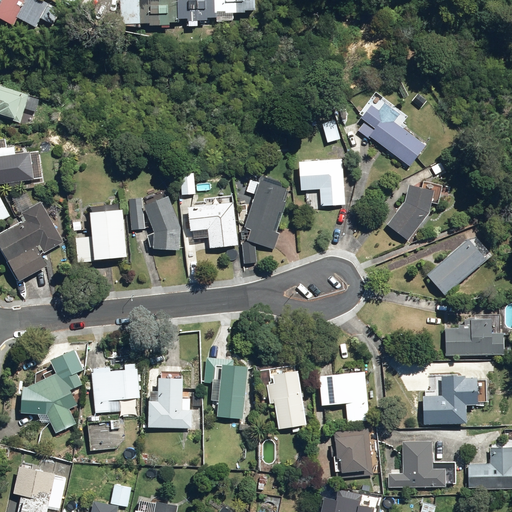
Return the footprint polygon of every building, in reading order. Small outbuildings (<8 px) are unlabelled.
[(0,0),(0,24),(8,28),(12,20),(32,30),(44,6),(31,0),(23,0),(22,3),(15,0),(0,0)] [(80,1),(79,0),(60,0),(59,2),(73,11),(77,5),(80,1)] [(80,0),(80,1),(77,5),(88,12),(96,0),(80,0)] [(118,0),(119,28),(175,27),(175,22),(232,21),(232,16),(253,15),(252,0),(118,0)] [(38,34),(22,33),(21,45),(38,46),(38,34)] [(0,90),(0,118),(18,124),(26,98),(0,90)] [(368,137),(407,167),(422,146),(393,123),(398,116),(382,104),(377,111),(369,106),(358,120),(373,131),(368,137)] [(338,140),(333,122),(319,126),(324,144),(338,140)] [(0,185),(31,181),(27,155),(0,158),(0,185)] [(338,161),(296,164),(298,192),(318,191),(319,207),(341,206),(338,161)] [(447,172),(440,162),(430,170),(437,179),(447,172)] [(239,240),(271,249),(288,192),(256,183),(239,240)] [(406,187),(402,204),(385,227),(406,242),(426,215),(431,193),(406,187)] [(0,198),(0,225),(11,219),(0,198)] [(141,208),(152,234),(151,250),(177,251),(179,229),(166,198),(141,208)] [(37,258),(62,244),(38,203),(18,215),(23,222),(0,235),(0,258),(15,284),(43,268),(37,258)] [(232,204),(184,210),(187,233),(205,231),(207,250),(236,247),(232,204)] [(91,261),(124,258),(120,212),(87,215),(91,261)] [(425,275),(443,296),(483,262),(465,241),(425,275)] [(444,329),(445,357),(500,357),(500,336),(488,336),(488,320),(467,320),(467,329),(444,329)] [(44,415),(54,434),(75,423),(67,409),(74,406),(66,392),(81,384),(76,375),(80,372),(69,352),(47,363),(53,376),(24,390),(19,390),(18,415),(44,415)] [(246,369),(219,366),(214,417),(241,420),(246,369)] [(132,368),(89,371),(93,417),(135,414),(132,368)] [(267,376),(276,429),(303,425),(295,372),(267,376)] [(363,374),(316,379),(319,407),(344,404),(346,425),(369,422),(363,374)] [(421,399),(422,427),(462,426),(462,407),(474,407),(474,377),(439,378),(439,398),(421,399)] [(146,403),(146,429),(190,429),(189,412),(180,412),(180,381),(154,381),(154,403),(146,403)] [(126,422),(86,423),(87,451),(127,450),(126,422)] [(367,430),(330,434),(335,481),(372,477),(367,430)] [(386,475),(386,488),(443,487),(443,471),(430,471),(430,443),(400,443),(400,475),(386,475)] [(467,466),(467,491),(511,489),(511,464),(511,465),(511,448),(488,449),(488,465),(467,466)] [(149,454),(139,454),(138,466),(148,466),(149,454)] [(44,511),(51,475),(16,469),(11,497),(19,498),(16,511),(44,511)] [(373,511),(374,509),(360,506),(362,495),(338,490),(336,501),(325,498),(321,511),(373,511)] [(115,511),(117,508),(91,503),(88,511),(115,511)]
